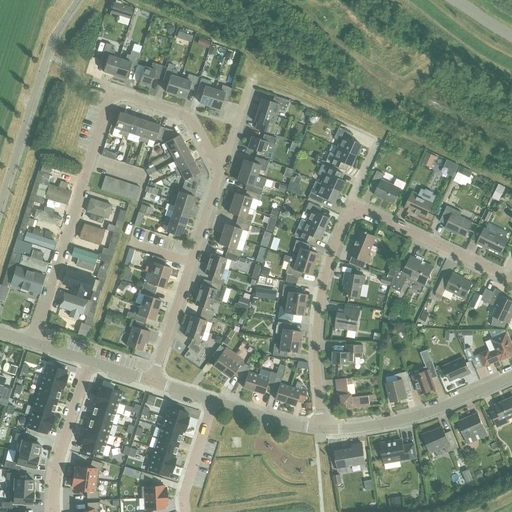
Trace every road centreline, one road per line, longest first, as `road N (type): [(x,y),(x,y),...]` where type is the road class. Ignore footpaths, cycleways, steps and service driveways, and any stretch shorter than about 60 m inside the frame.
road 1 (residential): [(32,342),(111,92),(190,116),(219,172)]
road 2 (unclassified): [(321,427),(321,295),(352,204)]
road 3 (residential): [(153,379),(219,172)]
road 4 (residential): [(321,427),(403,419),(511,376)]
road 5 (residential): [(511,279),(352,204)]
road 6 (residential): [(54,511),(56,470),(89,360)]
